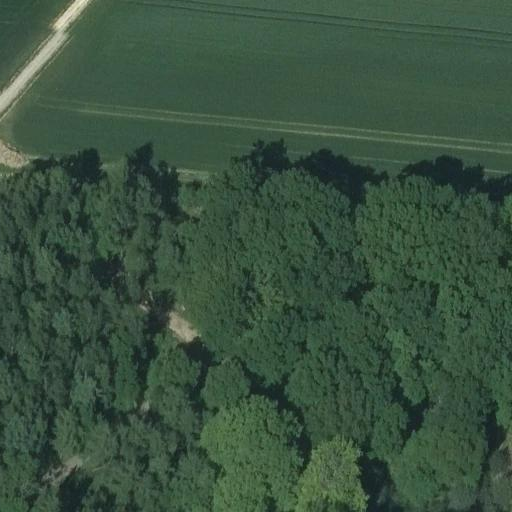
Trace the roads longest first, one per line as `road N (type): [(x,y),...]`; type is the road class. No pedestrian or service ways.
road 1 (track): [(511,348),(469,331),(328,302),(284,314),(235,341),(95,467),(0,505)]
road 2 (track): [(0,165),(511,217)]
road 3 (track): [(0,102),(89,0)]
